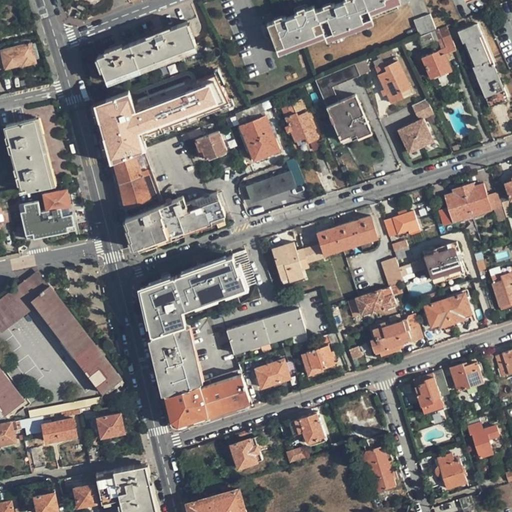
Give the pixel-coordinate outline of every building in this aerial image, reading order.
[(398,7),(395,0),(345,0),(336,4),(335,2),(316,9),(314,4),(295,12),(296,14),(287,17),(286,15),(268,22),(279,52),(398,7)] [(431,13),(415,19),(420,34),(436,29),(431,13)] [(106,52),(98,55),(107,77),(196,42),(187,21),(171,27),(170,25),(147,34),(147,36),(123,46),(122,43),(105,50),(106,52)] [(495,65),(496,65),(478,23),(460,31),(490,104),(509,97),(505,87),(504,87),(495,65)] [(453,69),(446,54),(457,50),(448,26),(432,32),(419,37),(423,47),(436,42),(439,51),(425,57),(432,77),(442,73),(442,74),(453,69)] [(36,61),(32,43),(3,49),(7,66),(23,62),(25,63),(36,61)] [(398,59),(386,65),(387,69),(379,73),(386,89),(388,92),(392,102),(403,97),(401,91),(411,87),(398,59)] [(387,69),(386,65),(384,62),(376,66),(379,73),(387,69)] [(333,87),(360,75),(355,63),(315,79),(327,106),(339,101),(333,87)] [(339,101),(327,106),(331,116),(336,114),(339,121),(334,123),(340,137),(350,132),(352,137),(370,129),(356,94),(339,101)] [(129,103),(126,95),(113,100),(116,108),(115,109),(118,117),(122,116),(126,128),(145,121),(148,129),(161,125),(154,105),(143,109),(139,99),(129,103)] [(420,120),(400,130),(411,152),(435,140),(424,118),(435,113),(427,98),(412,105),(420,120)] [(238,112),(242,124),(266,115),(261,103),(238,112)] [(283,107),(290,124),(292,129),(296,140),(306,136),(308,141),(318,137),(307,112),(298,115),(293,103),(283,107)] [(22,180),(23,189),(28,188),(51,184),(54,183),(37,115),(7,123),(9,133),(8,134),(12,149),(13,149),(18,166),(16,166),(20,181),(22,180)] [(266,115),(242,124),(241,124),(255,159),(279,149),(266,115)] [(187,121),(190,130),(199,127),(195,118),(187,121)] [(196,138),(199,146),(200,149),(203,148),(206,155),(207,157),(227,149),(220,129),(196,138)] [(342,142),(352,137),(350,132),(340,137),(342,142)] [(200,157),(206,155),(203,148),(200,149),(199,146),(196,147),(200,157)] [(147,186),(156,183),(144,148),(114,160),(126,209),(151,199),(147,186)] [(276,175),(277,176),(282,190),(282,191),(297,186),(291,169),(276,175)] [(253,200),(282,190),(277,176),(248,186),(253,200)] [(446,195),(450,207),(440,210),(444,224),(502,206),(498,192),(488,195),(485,183),(476,186),(475,182),(454,188),(456,192),(446,195)] [(44,192),(45,196),(47,208),(71,203),(68,187),(66,188),(65,185),(51,187),(51,184),(28,188),(30,195),(44,192)] [(184,195),(164,203),(126,218),(134,245),(226,213),(217,191),(186,202),(184,195)] [(40,210),(47,208),(45,196),(37,197),(40,210)] [(511,213),(508,200),(502,202),(507,216),(511,214),(511,213)] [(415,211),(385,220),(390,236),(408,230),(420,226),(415,211)] [(371,215),(336,226),(343,247),(378,236),(371,215)] [(438,223),(435,216),(421,221),(424,228),(438,223)] [(325,253),(343,247),(336,226),(318,232),(322,243),(304,249),(308,261),(325,256),(325,253)] [(436,248),(437,250),(427,253),(434,277),(462,268),(459,258),(463,257),(458,240),(436,248)] [(302,268),(297,250),(294,242),(272,249),(282,278),(289,276),(291,282),(305,278),(302,268)] [(412,255),(409,246),(396,251),(399,259),(412,255)] [(304,248),(297,250),(302,268),(309,266),(308,261),(304,249),(304,248)] [(243,259),(247,281),(254,280),(248,249),(235,251),(237,260),(243,259)] [(233,255),(141,286),(152,334),(187,323),(182,309),(245,288),(233,255)] [(383,261),(391,285),(405,280),(403,275),(401,267),(397,256),(383,261)] [(415,262),(401,267),(403,275),(418,270),(415,262)] [(511,302),(511,299),(511,298),(511,272),(503,276),(500,266),(491,269),(495,283),(494,283),(502,308),(511,305),(511,302)] [(39,270),(22,284),(25,287),(42,274),(39,270)] [(122,378),(42,274),(25,287),(22,284),(0,300),(0,331),(37,303),(104,391),(122,378)] [(284,285),(291,282),(289,276),(282,278),(284,285)] [(358,298),(364,313),(373,310),(374,313),(378,311),(377,311),(397,304),(392,287),(383,290),(383,289),(358,297),(358,298)] [(473,313),(467,292),(426,305),(433,326),(441,323),(442,326),(466,318),(465,315),(473,313)] [(355,315),(364,313),(358,298),(350,301),(355,315)] [(306,330),(299,307),(227,329),(235,352),(306,330)] [(418,316),(409,319),(411,327),(420,324),(418,316)] [(374,339),(377,350),(404,341),(404,340),(412,337),(413,341),(425,337),(420,324),(411,327),(409,319),(388,326),(387,322),(383,323),(384,326),(376,329),(378,338),(374,339)] [(191,337),(187,323),(152,334),(166,392),(201,381),(195,359),(196,359),(193,351),(194,351),(190,338),(191,337)] [(332,346),(339,343),(336,335),(335,331),(328,334),(332,346)] [(406,346),(404,341),(377,350),(379,355),(402,348),(402,347),(406,346)] [(308,350),(308,351),(313,365),(321,362),(322,366),(335,362),(329,343),(308,350)] [(497,355),(503,375),(510,373),(510,374),(511,373),(511,349),(504,352),(504,353),(497,355)] [(307,367),(313,365),(308,351),(303,352),(307,367)] [(272,359),(266,361),(267,364),(256,367),(262,385),(290,376),(284,358),(273,362),(272,359)] [(323,368),(322,366),(321,362),(313,365),(307,367),(309,373),(323,368)] [(466,366),(465,363),(452,367),(459,390),(467,387),(469,393),(478,390),(476,384),(484,381),(478,362),(466,366)] [(24,399),(0,367),(0,403),(6,411),(24,399)] [(442,395),(450,393),(443,370),(414,379),(426,413),(445,406),(442,395)] [(201,381),(166,392),(172,417),(179,422),(184,420),(206,413),(211,412),(209,408),(219,405),(220,409),(251,399),(242,372),(203,385),(201,381)] [(363,409),(349,413),(355,432),(359,431),(359,432),(363,430),(363,429),(369,427),(368,425),(378,422),(376,415),(378,414),(376,408),(364,411),(363,409)] [(125,431),(121,411),(99,415),(102,435),(125,431)] [(291,422),(291,420),(281,423),(286,438),(295,434),(305,430),(308,437),(309,438),(311,439),(314,439),(315,439),(326,435),(318,411),(301,418),(301,419),(291,422)] [(23,427),(44,423),(56,420),(55,413),(21,419),(23,427)] [(206,413),(184,420),(186,424),(207,417),(206,413)] [(74,417),(56,420),(44,423),(47,440),(77,435),(74,417)] [(497,425),(484,430),(480,418),(469,421),(470,425),(469,426),(472,434),(474,433),(482,458),(494,454),(491,443),(492,443),(490,438),(500,435),(497,425)] [(15,428),(23,427),(21,419),(0,423),(0,443),(17,441),(15,428)] [(362,433),(365,440),(385,434),(383,427),(362,433)] [(256,437),(233,444),(240,467),(263,459),(256,437)] [(46,465),(42,445),(32,447),(36,467),(46,465)] [(97,445),(87,447),(90,462),(100,460),(97,445)] [(379,490),(397,485),(392,469),(396,468),(393,460),(389,461),(385,445),(367,451),(367,453),(362,455),(364,461),(369,460),(376,483),(371,484),(373,490),(378,489),(379,490)] [(291,461),(308,455),(305,446),(288,451),(291,461)] [(455,460),(453,453),(439,458),(441,465),(439,466),(438,467),(437,469),(437,472),(438,473),(440,475),(444,476),(448,488),(468,482),(465,473),(467,472),(464,465),(462,465),(460,459),(455,460)] [(115,472),(97,476),(103,500),(118,497),(117,490),(120,490),(124,511),(158,511),(153,487),(147,462),(115,468),(115,472)] [(97,500),(93,482),(86,484),(76,486),(79,504),(97,500)] [(247,511),(241,488),(190,503),(192,511),(247,511)] [(254,511),(248,488),(244,489),(250,511),(254,511)] [(59,508),(55,490),(37,494),(40,511),(59,508)] [(464,507),(475,503),(472,495),(461,499),(464,507)] [(0,511),(14,511),(12,499),(0,502),(0,511)]
